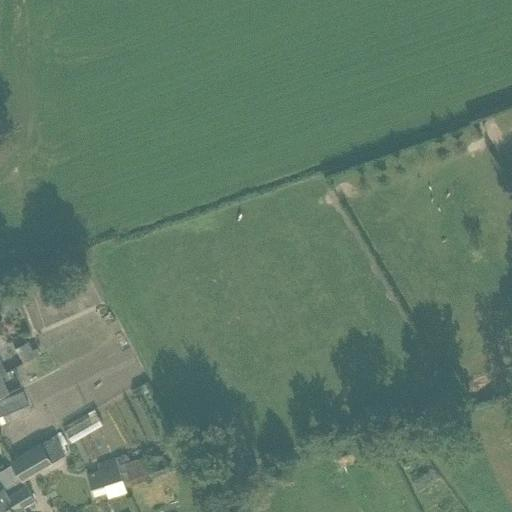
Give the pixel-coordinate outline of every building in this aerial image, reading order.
[(13,348),(21,363),(37,353),(34,347),(31,349),(26,341),(13,348)] [(0,400),(0,423),(30,411),(22,392),(0,400)] [(13,463),(22,479),(66,455),(56,440),(13,463)] [(125,455),(115,458),(122,482),(126,480),(128,486),(170,472),(165,456),(148,461),(146,455),(127,462),(125,455)] [(115,458),(96,464),(98,470),(106,493),(107,498),(126,492),(122,482),(115,458)] [(260,480),(241,488),(245,501),(265,493),(260,480)] [(0,511),(27,511),(23,505),(32,499),(23,484),(5,495),(1,488),(0,488),(0,511)]
